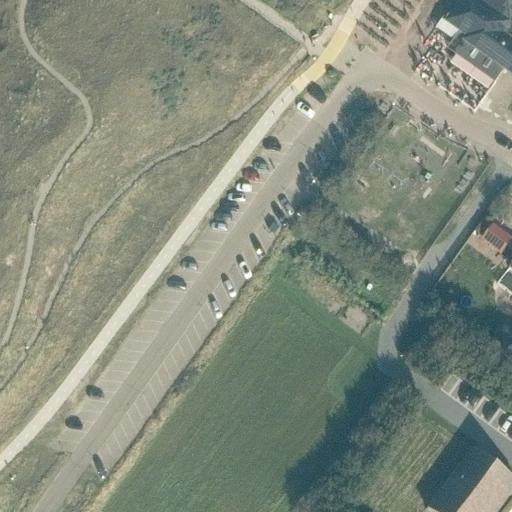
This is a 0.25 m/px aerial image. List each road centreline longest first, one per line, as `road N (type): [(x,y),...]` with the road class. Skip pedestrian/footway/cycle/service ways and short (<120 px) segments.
road 1 (unclassified): [(47,511),(356,81)]
road 2 (unclassified): [(511,146),(457,124),(383,77)]
